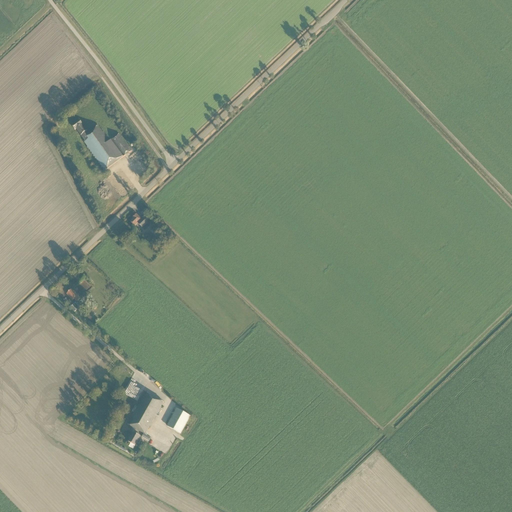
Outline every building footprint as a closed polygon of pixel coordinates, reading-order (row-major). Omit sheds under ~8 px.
[(87,147),(99,164),(104,171),(132,151),(119,134),(109,141),(98,125),(88,132),(79,120),(72,126),(75,130),(77,129),(85,141),(84,142),(88,147),(87,147)] [(141,219),(137,214),(133,218),(133,219),(130,222),(135,226),(138,223),(143,228),(149,222),(144,216),(141,218),(142,219),(141,219)] [(75,299),(77,301),(80,299),(71,290),(67,294),(73,300),(75,299)] [(70,308),(75,312),(78,308),(74,304),(70,308)] [(146,392),(128,424),(136,429),(134,433),(134,432),(133,433),(128,442),(135,446),(137,443),(139,444),(141,440),(139,439),(140,436),(138,435),(139,431),(145,434),(164,402),(146,392)] [(181,433),(190,417),(177,409),(167,426),(181,433)]
